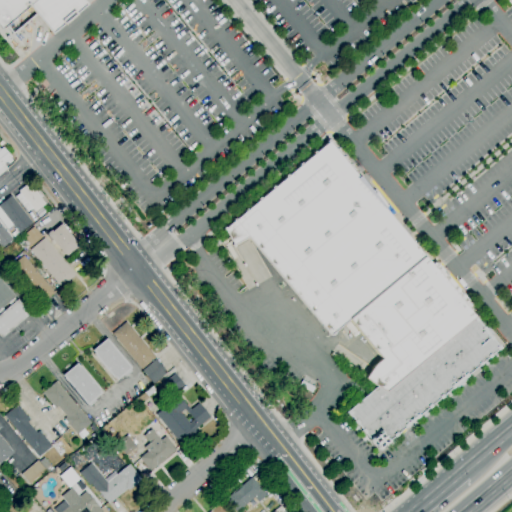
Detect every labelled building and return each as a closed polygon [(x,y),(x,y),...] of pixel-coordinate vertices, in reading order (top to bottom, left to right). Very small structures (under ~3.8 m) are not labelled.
[(0,0),(0,28),(26,6),(38,21),(49,35),(85,4),(81,0),(0,0)] [(326,141),(222,229),(231,246),(240,240),(245,237),(328,335),(346,319),(420,253),(326,141)] [(0,174),(0,149),(2,147),(10,157),(9,158),(11,161),(8,164),(6,161),(2,164),(6,169),(0,174)] [(34,212),(31,208),(26,212),(14,197),(19,193),(17,191),(28,183),(32,188),(34,186),(42,196),(39,198),(44,204),(34,212)] [(18,233),(11,225),(6,229),(0,221),(0,203),(10,196),(31,223),(18,233)] [(65,257),(46,234),(50,230),(51,231),(60,224),(76,243),(76,244),(77,246),(70,252),(65,257)] [(1,248),(0,246),(0,225),(11,240),(1,248)] [(28,248),(19,238),(33,227),(41,237),(28,248)] [(60,288),(52,278),(52,279),(36,260),(36,259),(29,250),(43,238),(48,244),(49,244),(51,246),(50,247),(57,255),(57,254),(59,257),(67,266),(69,269),(75,276),(60,288)] [(420,253),(346,319),(379,359),(370,366),(368,370),(362,378),(375,387),(381,392),(471,316),(420,253)] [(37,307),(6,270),(22,256),(30,265),(31,265),(33,267),(32,268),(53,293),(37,307)] [(0,307),(0,281),(13,296),(0,307)] [(0,338),(0,313),(16,300),(28,314),(0,338)] [(375,387),(346,412),(364,433),(378,449),(498,347),(471,316),(381,392),(375,387)] [(141,369),(111,334),(125,322),(155,357),(141,369)] [(115,381),(92,354),(93,354),(91,351),(105,339),(130,368),(129,369),(131,371),(124,376),(123,374),(115,381)] [(152,384),(142,371),(155,359),(166,372),(152,384)] [(89,407),(87,404),(86,405),(61,375),(76,363),(78,366),(79,366),(98,389),(97,390),(100,393),(93,399),(95,401),(89,407)] [(172,394),(163,383),(174,373),(183,384),(172,394)] [(81,439),(77,434),(76,435),(63,419),(66,417),(57,406),(54,408),(41,393),(55,381),(90,423),(83,429),(87,434),(81,439)] [(142,403),(138,397),(143,392),(148,398),(142,403)] [(181,445),(155,415),(177,396),(185,405),(190,410),(198,403),(209,417),(194,430),(196,432),(181,445)] [(37,458),(3,416),(16,404),(29,420),(27,422),(35,433),(38,430),(51,446),(37,458)] [(95,432),(92,431),(89,427),(92,424),(97,430),(95,432)] [(0,462),(0,425),(1,427),(0,427),(0,437),(12,452),(0,462)] [(150,471),(139,458),(147,451),(143,447),(148,443),(142,436),(150,429),(160,441),(164,437),(175,450),(150,471)] [(125,455),(116,444),(126,435),(136,447),(125,455)] [(39,462),(47,471),(51,467),(43,458),(39,462)] [(29,484),(20,474),(36,461),(45,471),(29,484)] [(108,504),(98,491),(97,492),(90,484),(88,485),(78,473),(90,463),(102,478),(111,470),(116,475),(128,464),(141,479),(128,490),(126,488),(108,504)] [(77,479),(68,467),(57,475),(66,487),(77,479)] [(236,511),(225,499),(231,494),(230,493),(240,485),(240,486),(250,477),(266,495),(258,502),(254,497),(236,511)] [(60,511),(68,506),(60,497),(71,488),(78,497),(84,492),(95,504),(96,504),(102,511),(60,511)]
